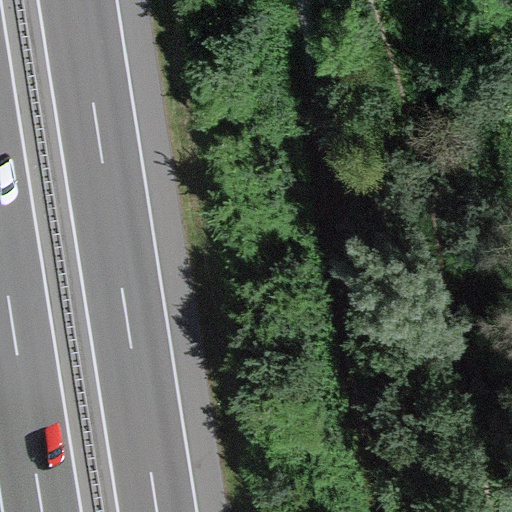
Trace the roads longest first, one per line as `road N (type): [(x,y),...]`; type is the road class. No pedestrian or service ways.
road 1 (track): [(314,0),(405,511)]
road 2 (motorway): [(160,511),(80,0)]
road 3 (motorway): [(0,203),(49,511)]
